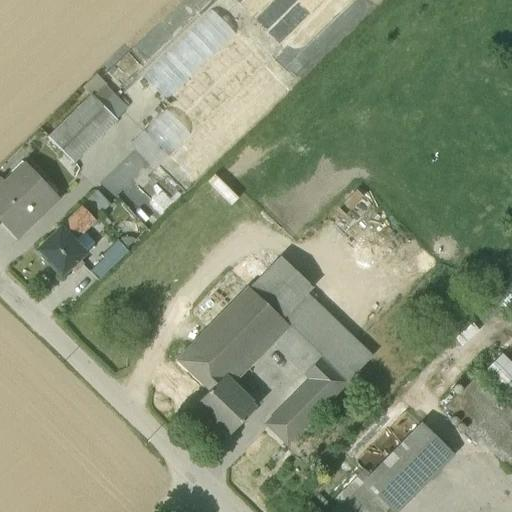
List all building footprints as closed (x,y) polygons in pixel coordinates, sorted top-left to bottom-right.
[(237,0),(252,15),(266,0),(237,0)] [(274,0),(255,19),(278,42),(320,0),(274,0)] [(329,0),(272,59),(293,80),(370,0),(329,0)] [(210,11),(144,78),(166,99),(232,33),(210,11)] [(237,37),(145,131),(167,153),(260,59),(237,37)] [(264,65),(172,158),(197,182),(288,89),(264,65)] [(90,96),(47,138),(72,164),(115,121),(90,96)] [(56,199),(21,162),(0,182),(0,221),(15,237),(56,199)] [(184,193),(157,166),(149,175),(176,202),(184,193)] [(174,203),(146,176),(138,185),(165,212),(174,203)] [(163,214),(136,187),(131,191),(159,218),(163,214)] [(97,194),(60,229),(69,238),(90,218),(93,221),(109,207),(97,194)] [(60,229),(59,228),(35,252),(60,277),(71,267),(75,272),(82,265),(78,260),(84,254),(69,238),(60,229)] [(127,253),(116,242),(101,257),(103,259),(111,268),(127,253)] [(311,289),(279,258),(248,289),(280,320),(287,327),(297,336),(321,359),(346,383),(368,360),(354,346),(301,298),(311,289)] [(103,259),(88,273),(97,281),(111,268),(103,259)] [(248,289),(178,362),(208,391),(221,379),(222,380),(263,337),(272,328),(279,335),(287,327),(280,320),(248,289)] [(297,336),(287,327),(279,335),(272,328),(263,337),(304,376),(321,359),(297,336)] [(511,366),(501,355),(480,375),(511,406),(511,366)] [(346,383),(321,359),(304,376),(308,380),(285,404),(306,424),(346,383)] [(511,412),(476,377),(452,400),(511,460),(511,412)] [(208,391),(195,405),(207,416),(201,423),(210,431),(216,425),(228,436),(253,410),(222,380),(221,379),(208,391)] [(511,460),(452,400),(445,407),(469,431),(465,435),(476,445),(480,441),(511,473),(511,460)] [(285,404),(265,425),(286,445),(306,424),(285,404)] [(420,425),(362,484),(386,508),(390,511),(396,511),(452,456),(420,425)] [(381,511),(386,508),(363,485),(347,502),(341,507),(345,511),(381,511)] [(347,502),(340,495),(334,500),(341,507),(347,502)]
